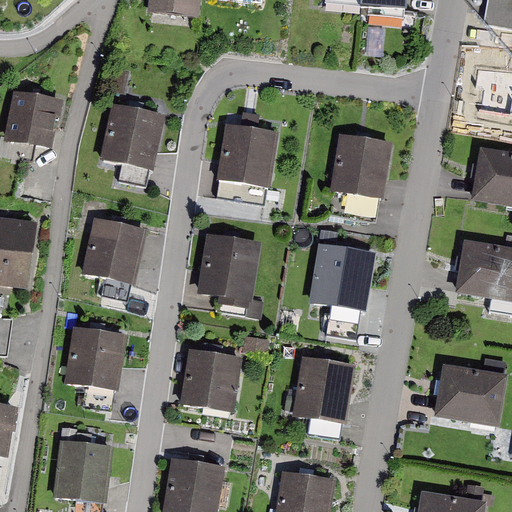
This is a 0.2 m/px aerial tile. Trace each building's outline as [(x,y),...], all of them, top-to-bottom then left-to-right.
[(52,0),(1,0),(0,7),(0,10),(48,21),(52,0)] [(150,0),(148,17),(199,22),(201,0),(150,0)] [(364,0),(362,18),(406,23),(407,16),(408,0),(364,0)] [(511,0),(489,0),(484,29),(511,33),(511,0)] [(61,105),(14,95),(4,145),(51,154),(61,105)] [(167,120),(113,108),(100,165),(155,177),(167,120)] [(280,137),(227,129),(218,186),(271,194),(280,137)] [(394,147),(340,139),(331,195),(384,204),(394,147)] [(511,157),(481,153),(472,205),(511,212),(511,157)] [(38,228),(0,222),(0,289),(28,294),(38,228)] [(149,234),(95,222),(82,278),(136,290),(149,234)] [(263,247),(207,239),(198,299),(254,308),(263,247)] [(511,252),(464,245),(455,298),(511,308),(511,252)] [(375,259),(321,250),(312,307),(366,316),(375,259)] [(121,341),(70,333),(61,387),(113,395),(121,341)] [(243,362),(190,354),(181,410),(235,419),(243,362)] [(357,370),(303,361),(293,422),(347,431),(357,370)] [(510,380),(444,369),(435,423),(501,434),(510,380)] [(19,413),(0,410),(0,462),(10,464),(19,413)] [(115,452),(61,445),(53,502),(107,509),(115,452)] [(219,511),(226,472),(172,463),(163,511),(219,511)] [(332,511),(337,484),(283,476),(277,511),(332,511)] [(486,511),(487,507),(423,496),(419,511),(486,511)]
